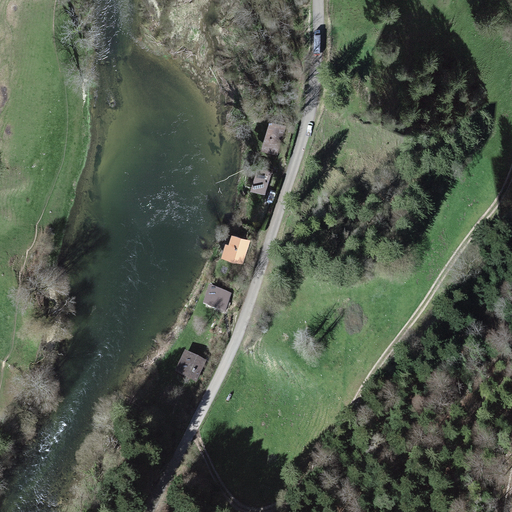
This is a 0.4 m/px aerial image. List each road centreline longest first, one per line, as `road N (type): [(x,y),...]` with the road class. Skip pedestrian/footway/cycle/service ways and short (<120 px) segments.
road 1 (track): [(191,426),(212,475),(236,503),(258,510),(291,499),(511,168)]
road 2 (unclassified): [(317,0),(311,96),(277,216),(226,356),(145,511)]
